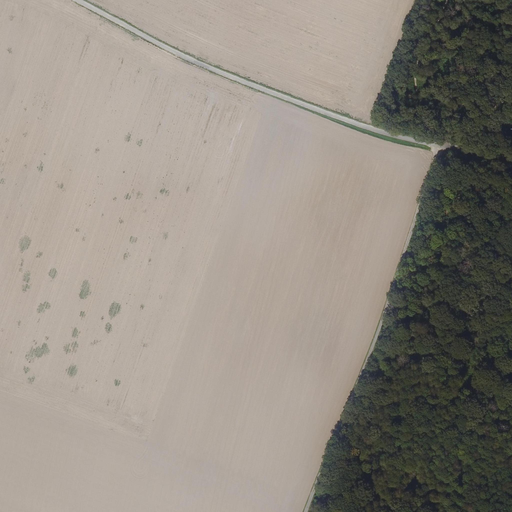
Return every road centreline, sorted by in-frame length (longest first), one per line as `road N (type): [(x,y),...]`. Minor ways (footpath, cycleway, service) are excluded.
road 1 (unclassified): [(75,0),(234,78),(370,127),(511,165)]
road 2 (track): [(445,146),(307,511)]
